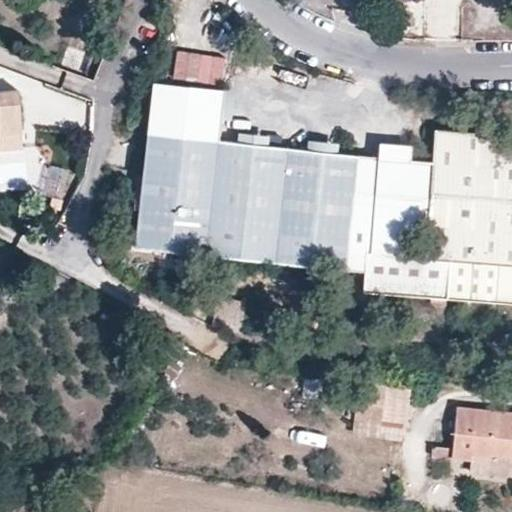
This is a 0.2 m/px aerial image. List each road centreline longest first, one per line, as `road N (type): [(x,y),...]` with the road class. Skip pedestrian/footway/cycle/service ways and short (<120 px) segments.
road 1 (residential): [(143,0),(107,102),(97,172),(75,229),(78,250),(109,287),(218,343)]
road 2 (residential): [(253,0),(329,46),(382,59),(511,66)]
